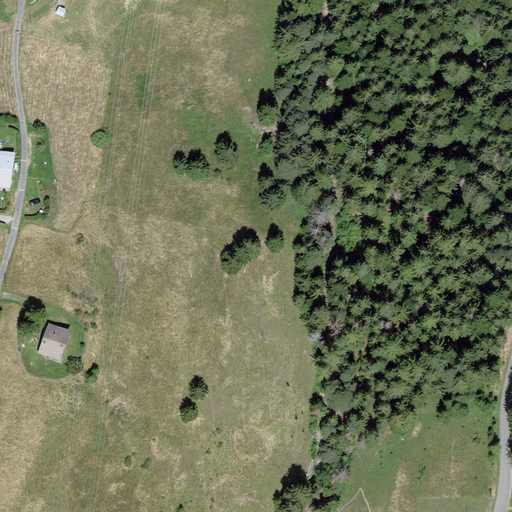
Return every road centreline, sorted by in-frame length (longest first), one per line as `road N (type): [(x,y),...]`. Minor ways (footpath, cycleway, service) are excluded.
road 1 (track): [(0,274),(21,164),(12,71),(19,0)]
road 2 (track): [(325,331),(305,511)]
road 3 (unclassified): [(496,511),(511,364)]
